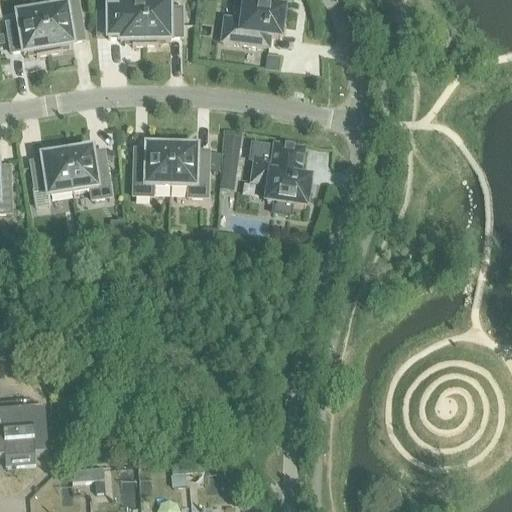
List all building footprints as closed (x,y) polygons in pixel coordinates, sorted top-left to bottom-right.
[(58,11),(41,14),(48,59),(61,56),(60,51),(72,49),(72,46),(83,44),(75,0),(62,0),(57,1),(58,11)] [(144,50),(144,5),(126,5),(125,0),(106,0),(107,42),(119,42),(119,45),(131,45),(131,50),(144,50)] [(279,41),(283,13),(269,11),(270,1),(262,0),(252,0),(251,9),(243,8),(241,24),(224,22),(221,46),(268,52),(269,40),(279,41)] [(144,5),(144,50),(157,50),(157,45),(169,45),(169,41),(181,41),(181,12),(169,12),(169,5),(144,5)] [(36,61),(48,59),(41,14),(16,18),(17,25),(5,27),(10,56),(22,54),(23,58),(35,56),(36,61)] [(266,60),(264,74),(278,75),(279,61),(266,60)] [(223,135),(221,158),(223,158),(238,160),(241,137),(223,135)] [(151,190),(169,190),(171,146),(158,145),(157,150),(145,150),(145,153),(133,153),(132,199),(151,200),(151,190)] [(171,146),(169,190),(187,191),(187,201),(206,202),(207,174),(219,174),(220,158),(207,157),(207,155),(196,155),(196,151),(184,151),(184,146),(171,146)] [(251,146),(248,163),(249,163),(254,164),(250,186),(268,189),(265,205),(273,206),(272,216),(289,219),(291,209),(305,211),(309,183),(299,181),(303,153),(273,149),(251,146)] [(78,150),(65,152),(72,196),(89,194),(91,204),(110,200),(103,154),(91,156),(90,153),(78,155),(78,150)] [(47,200),(72,196),(65,152),(52,154),(53,159),(41,161),(41,164),(29,166),(34,195),(46,193),(47,200)] [(0,217),(10,217),(9,170),(0,170),(0,217)] [(46,193),(34,195),(37,212),(49,210),(47,200),(46,193)] [(122,224),(109,225),(110,244),(123,244),(122,224)] [(202,231),(201,244),(214,244),(215,232),(202,231)] [(29,404),(0,406),(0,460),(3,460),(4,470),(34,468),(33,458),(46,457),(44,431),(42,412),(29,413),(29,404)] [(202,464),(186,465),(187,477),(203,476),(202,464)] [(171,479),(187,477),(186,465),(170,467),(171,479)] [(101,472),(85,473),(86,485),(102,484),(101,472)] [(70,486),(86,485),(85,473),(69,474),(70,486)] [(171,479),(171,490),(150,490),(150,506),(185,506),(184,479),(171,479)]
